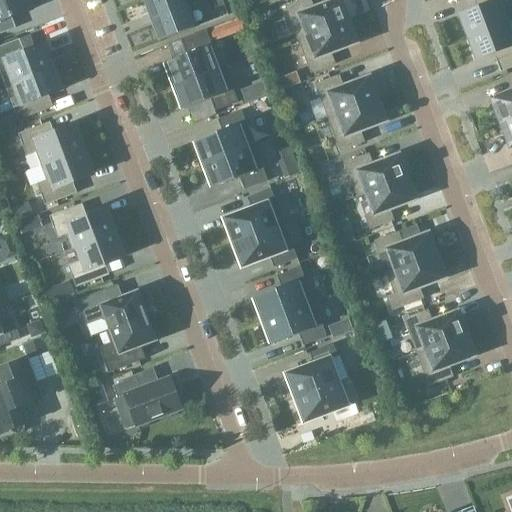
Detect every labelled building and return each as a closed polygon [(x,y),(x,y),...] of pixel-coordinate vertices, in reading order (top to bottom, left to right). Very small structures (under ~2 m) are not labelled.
[(25,0),(0,0),(0,33),(7,31),(3,20),(29,10),(25,0)] [(182,0),(144,0),(152,20),(185,7),(182,0)] [(221,0),(212,0),(216,8),(223,5),(221,0)] [(345,20),(338,0),(313,10),(309,0),(302,0),(285,7),(297,40),(346,21),(346,20),(345,20)] [(508,22),(499,0),(472,0),(473,2),(476,1),(478,7),(459,15),(467,37),(508,22)] [(185,7),(152,20),(160,41),(193,28),(185,7)] [(347,23),(346,21),(297,40),(310,73),(333,64),(329,52),(354,42),(346,23),(347,23)] [(511,67),(511,32),(508,22),(467,37),(476,60),(495,53),(498,59),(495,60),(499,72),(511,67)] [(219,68),(205,30),(180,40),(186,55),(165,63),(174,86),(224,68),(224,67),(219,68)] [(18,39),(0,46),(0,74),(4,85),(51,68),(43,45),(23,53),(18,39)] [(51,68),(4,85),(12,108),(60,91),(51,68)] [(237,103),(224,68),(174,86),(183,110),(209,100),(214,111),(237,103)] [(327,118),(376,99),(375,98),(367,79),(342,88),(338,76),(314,85),(327,118)] [(511,90),(490,99),(499,124),(511,118),(511,90)] [(376,101),(376,99),(327,118),(339,151),(363,142),(358,130),(383,121),(376,101)] [(194,141),(203,165),(253,146),(240,111),(217,120),(221,131),(194,141)] [(511,118),(499,124),(508,148),(511,146),(511,118)] [(42,125),(17,134),(25,156),(34,153),(39,166),(82,150),(73,126),(46,136),(42,125)] [(267,181),(253,146),(203,165),(212,188),(239,178),(243,190),(267,181)] [(82,150),(39,166),(45,180),(36,183),(44,205),(69,196),(64,185),(92,175),(82,150)] [(372,166),(367,154),(344,163),(357,197),(366,194),(366,193),(405,178),(405,176),(404,177),(404,175),(407,173),(404,163),(400,164),(397,157),(372,166)] [(468,191),(484,183),(479,174),(463,181),(468,191)] [(406,179),(405,178),(366,193),(366,194),(373,213),(364,216),(369,229),(392,221),(388,209),(413,199),(405,179),(406,179)] [(246,198),(250,210),(224,220),(233,243),(283,224),(270,189),(246,198)] [(74,207),(48,217),(56,239),(65,235),(71,249),(75,248),(75,247),(113,233),(104,208),(78,218),(74,207)] [(296,259),(283,224),(233,243),(241,266),(268,256),(272,268),(296,259)] [(113,233),(75,247),(75,248),(80,261),(67,266),(75,288),(101,278),(96,267),(123,257),(113,233)] [(199,247),(193,233),(174,241),(180,255),(199,247)] [(373,241),(381,262),(391,259),(395,270),(395,271),(435,256),(434,255),(426,235),(401,244),(397,233),(373,241)] [(435,258),(435,256),(395,271),(395,270),(386,274),(393,295),(386,297),(391,311),(422,299),(417,287),(442,277),(435,258)] [(253,298),(262,321),(312,302),(299,267),(276,276),(280,288),(253,298)] [(136,292),(120,298),(116,285),(76,300),(86,325),(100,320),(106,323),(108,329),(105,331),(105,332),(145,316),(142,307),(145,306),(145,299),(141,294),(137,295),(136,292)] [(326,337),(312,302),(262,321),(271,344),(298,334),(302,346),(326,337)] [(415,353),(464,334),(464,333),(463,333),(456,313),(431,323),(426,311),(403,320),(415,353)] [(152,324),(149,325),(145,316),(105,332),(109,343),(97,348),(107,373),(137,362),(132,349),(154,341),(153,338),(157,336),(152,324)] [(0,345),(18,339),(11,318),(0,321),(0,345)] [(465,336),(464,334),(415,353),(428,386),(451,377),(447,365),(472,356),(464,336),(465,336)] [(286,375),(294,397),(291,398),(292,399),(336,383),(327,360),(336,356),(332,344),(308,353),(312,365),(286,375)] [(21,433),(23,427),(22,424),(25,423),(19,407),(39,399),(24,359),(0,368),(0,382),(2,387),(0,387),(0,432),(9,429),(11,432),(16,435),(21,433)] [(135,426),(180,409),(168,378),(138,389),(134,378),(112,386),(116,398),(124,396),(135,426)] [(344,406),(336,383),(292,399),(300,423),(330,411),(334,423),(358,414),(353,402),(344,406)]
